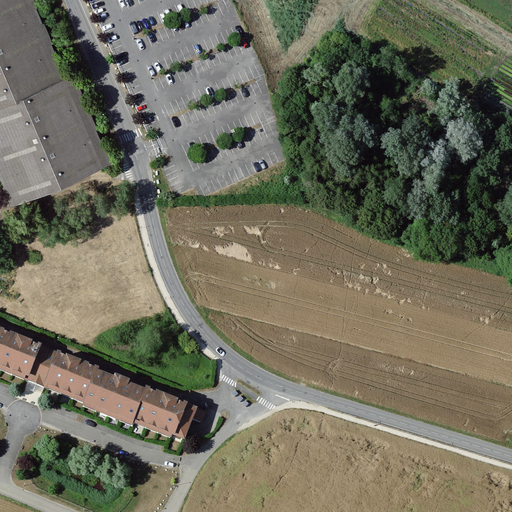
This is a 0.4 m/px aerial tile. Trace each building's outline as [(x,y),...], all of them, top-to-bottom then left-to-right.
[(0,0),(0,181),(11,207),(112,164),(76,75),(70,78),(35,0),(0,0)] [(0,363),(29,376),(40,348),(0,332),(0,363)] [(45,386),(47,383),(58,355),(40,348),(29,376),(35,378),(34,382),(45,386)] [(47,383),(86,399),(96,374),(97,371),(58,355),(47,383)] [(134,421),(135,419),(145,394),(126,386),(127,384),(116,379),(115,381),(96,374),(86,399),(85,401),(102,408),(100,412),(115,419),(117,414),(134,421)] [(188,426),(194,410),(146,391),(145,394),(135,419),(183,438),(188,426)] [(197,409),(193,419),(199,422),(202,421),(205,413),(197,409)]
